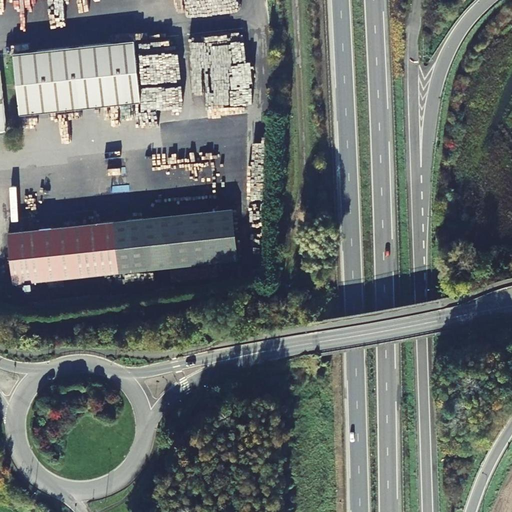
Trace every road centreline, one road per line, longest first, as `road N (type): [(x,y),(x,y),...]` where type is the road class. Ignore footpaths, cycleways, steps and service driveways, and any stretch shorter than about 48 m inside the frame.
road 1 (trunk): [(426,511),(418,270),(430,123),(443,63),(468,19),(491,0)]
road 2 (trunk): [(340,0),(359,511)]
road 3 (trunk): [(388,511),(373,0)]
road 4 (secondary): [(242,354),(498,306)]
road 5 (track): [(297,0),(299,242)]
road 6 (secondary): [(142,447),(171,396),(242,354)]
road 7 (secondary): [(242,354),(115,372)]
